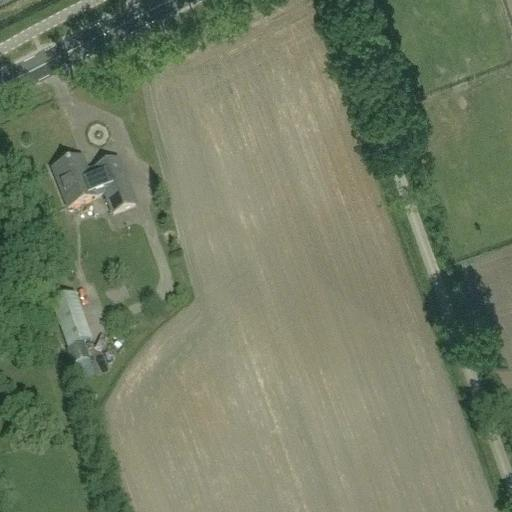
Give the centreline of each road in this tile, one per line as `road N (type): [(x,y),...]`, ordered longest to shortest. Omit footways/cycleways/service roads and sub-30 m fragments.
road 1 (unclassified): [(511,484),(333,0)]
road 2 (secondary): [(0,86),(172,0)]
